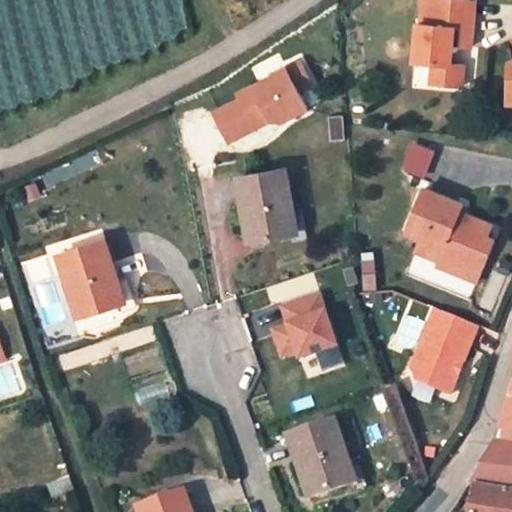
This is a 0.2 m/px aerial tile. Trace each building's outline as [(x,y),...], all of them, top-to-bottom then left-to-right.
[(400,15),(401,0),(389,0),(389,13),(400,15)] [(446,0),(401,0),(400,15),(427,17),(426,34),(444,35),(446,0)] [(400,15),(389,13),(386,51),(404,52),(424,54),(426,34),(427,17),(400,15)] [(500,41),(481,51),(480,90),(511,90),(511,20),(501,20),(500,41)] [(283,72),(272,52),(210,87),(214,92),(187,107),(203,135),(244,111),(254,112),(281,98),(271,80),(283,72)] [(424,54),(404,52),(402,74),(430,77),(431,55),(424,54)] [(439,56),(431,55),(430,77),(438,78),(439,56)] [(411,144),(390,135),(379,158),(400,168),(411,144)] [(238,229),(248,228),(268,225),(266,203),(259,161),(209,169),(219,232),(238,229)] [(470,230),(461,227),(465,216),(447,208),(445,214),(432,208),(436,198),(399,183),(381,226),(398,232),(394,242),(415,250),(433,257),(440,250),(459,258),(470,230)] [(268,225),(248,228),(250,241),(282,236),(276,201),(266,203),(268,225)] [(74,287),(91,280),(86,262),(73,219),(25,233),(44,296),(74,287)] [(452,274),(459,258),(440,250),(433,257),(415,250),(412,259),(452,274)] [(110,293),(102,257),(86,262),(91,280),(74,287),(79,302),(110,293)] [(259,297),(266,313),(250,319),(260,346),(276,340),(279,348),(316,333),(297,283),(259,297)] [(452,314),(411,297),(387,355),(392,367),(424,381),(452,314)] [(499,336),(485,373),(511,372),(511,320),(504,320),(499,336)] [(511,372),(485,373),(477,395),(469,417),(472,417),(504,418),(511,418),(511,372)] [(503,433),(504,418),(472,417),(471,431),(503,433)] [(511,433),(511,418),(504,418),(503,433),(511,433)] [(310,488),(328,479),(322,461),(309,422),(264,437),(269,451),(285,497),(310,488)] [(511,433),(503,433),(471,431),(463,431),(443,472),(448,473),(511,481),(511,433)] [(322,461),(328,479),(310,488),(315,501),(344,490),(333,458),(322,461)] [(51,484),(47,471),(27,478),(31,490),(51,484)] [(508,511),(511,487),(511,481),(448,473),(442,511),(508,511)] [(165,511),(157,486),(151,488),(111,501),(114,511),(165,511)]
